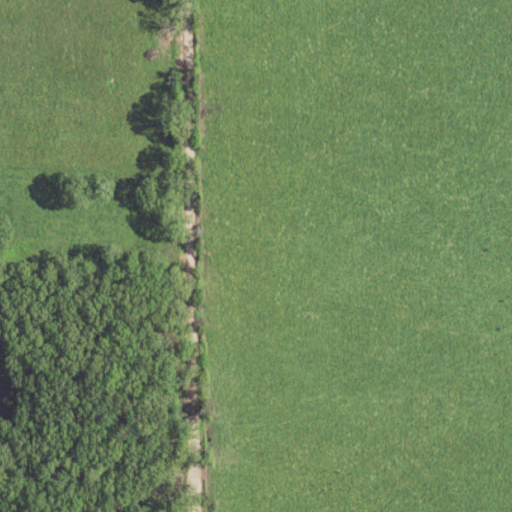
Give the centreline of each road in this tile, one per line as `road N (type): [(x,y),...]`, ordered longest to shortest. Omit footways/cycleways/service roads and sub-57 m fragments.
road 1 (residential): [(199,511),(188,0)]
road 2 (residential): [(511,337),(195,335)]
